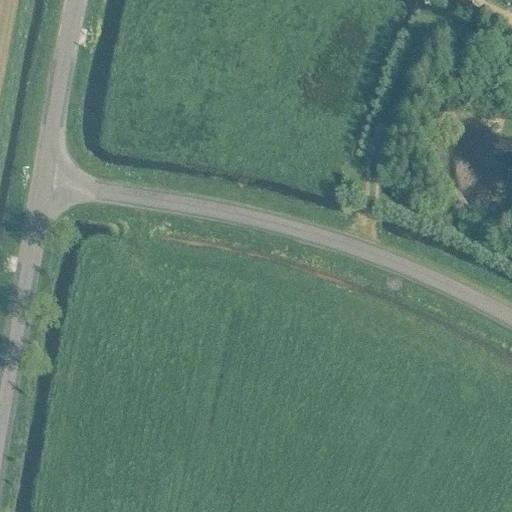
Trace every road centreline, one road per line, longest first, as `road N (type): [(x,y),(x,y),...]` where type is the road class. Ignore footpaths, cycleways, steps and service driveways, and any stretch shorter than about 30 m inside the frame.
road 1 (unclassified): [(511,320),(320,237),(42,180)]
road 2 (tertiary): [(0,398),(42,180)]
road 3 (tertiary): [(42,180),(75,0)]
